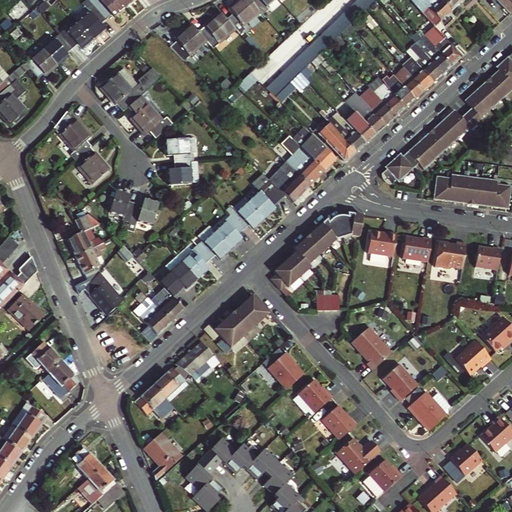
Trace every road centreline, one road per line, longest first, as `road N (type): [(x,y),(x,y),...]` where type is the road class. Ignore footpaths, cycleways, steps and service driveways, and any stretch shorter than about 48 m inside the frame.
road 1 (residential): [(247,271),(408,443),(439,436),(511,372)]
road 2 (residential): [(105,401),(5,159)]
road 3 (residential): [(511,34),(347,182)]
road 4 (residential): [(105,401),(247,271)]
road 5 (residential): [(347,182),(377,203),(511,225)]
road 6 (residential): [(6,511),(54,446),(105,401)]
road 7 (residential): [(192,0),(154,14),(76,82)]
road 8 (residential): [(247,271),(347,182)]
road 9 (residential): [(155,511),(105,401)]
